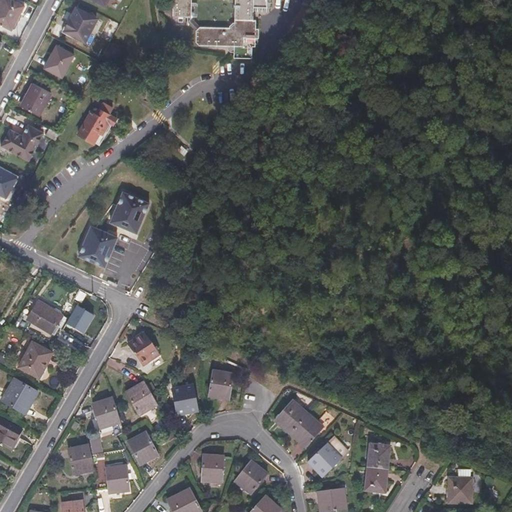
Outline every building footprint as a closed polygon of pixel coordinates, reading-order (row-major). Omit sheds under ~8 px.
[(23,6),(12,0),(0,0),(0,23),(11,29),(23,6)] [(172,9),(172,17),(177,23),(193,22),(196,31),(196,36),(199,36),(199,42),(215,42),(215,45),(233,46),(233,57),(251,57),(251,46),(255,46),(255,20),(251,20),(251,12),(261,12),(261,7),(264,8),(264,0),(172,0),(172,1),(169,4),(172,9)] [(96,18),(77,9),(66,30),(85,40),(96,18)] [(73,54),(57,46),(46,67),(62,75),(73,54)] [(50,92),(33,83),(22,106),(38,114),(50,92)] [(93,143),(94,141),(106,120),(112,123),(113,124),(117,118),(110,114),(114,108),(104,102),(100,110),(96,109),(94,112),(92,111),(79,134),(93,143)] [(106,120),(94,141),(100,144),(112,123),(106,120)] [(29,159),(43,132),(31,126),(28,132),(24,130),(21,136),(10,130),(2,145),(29,159)] [(56,140),(60,133),(51,129),(47,135),(56,140)] [(0,192),(5,196),(11,185),(15,177),(0,169),(0,192)] [(0,192),(0,199),(5,202),(9,200),(16,188),(11,185),(5,196),(0,192)] [(128,189),(115,220),(143,231),(156,201),(128,189)] [(298,207),(281,197),(276,204),(290,213),(292,210),(296,211),(298,207)] [(95,224),(81,255),(109,266),(119,243),(122,236),(95,224)] [(94,302),(77,293),(63,313),(82,325),(94,302)] [(39,303),(29,320),(49,333),(60,315),(39,303)] [(148,361),(159,354),(145,334),(128,345),(143,367),(149,363),(148,361)] [(33,343),(19,368),(39,379),(52,354),(33,343)] [(218,396),(229,397),(233,375),(214,372),(210,397),(217,398),(218,396)] [(30,402),(32,403),(38,393),(14,380),(2,402),(23,414),(30,402)] [(156,404),(152,398),(144,384),(127,394),(140,416),(146,413),(145,410),(156,404)] [(172,390),(176,412),(188,411),(188,413),(197,412),(193,386),(172,390)] [(113,428),(120,425),(112,399),(93,404),(100,429),(112,425),(113,428)] [(284,428),(290,434),(307,414),(293,401),(277,419),(285,427),(284,428)] [(307,414),(290,434),(296,439),(298,438),(307,446),(323,428),(324,429),(333,420),(325,413),(317,423),(307,414)] [(22,432),(1,420),(0,423),(0,443),(12,451),(22,432)] [(152,461),(159,457),(146,433),(128,442),(139,465),(151,459),(152,461)] [(335,437),(310,461),(319,470),(317,472),(322,478),(349,452),(335,437)] [(102,453),(99,440),(90,442),(93,455),(102,453)] [(369,468),(388,470),(390,446),(371,444),(369,468)] [(93,469),(90,457),(89,447),(69,450),(73,475),(81,474),(80,471),(93,469)] [(210,480),(223,481),(225,456),(203,455),(202,482),(210,482),(210,480)] [(252,461),(236,480),(245,488),(244,489),(250,495),(267,474),(252,461)] [(121,493),(129,492),(126,466),(106,469),(109,492),(121,491),(121,493)] [(388,470),(369,468),(366,491),(385,493),(388,470)] [(450,479),(450,502),(472,502),(472,479),(450,479)] [(201,511),(189,489),(168,500),(173,511),(201,511)] [(345,489),(320,492),(322,503),(320,503),(320,511),(328,511),(347,510),(345,489)] [(266,497),(251,511),(280,511),(281,511),(266,497)] [(62,504),(63,511),(83,511),(83,501),(62,504)]
